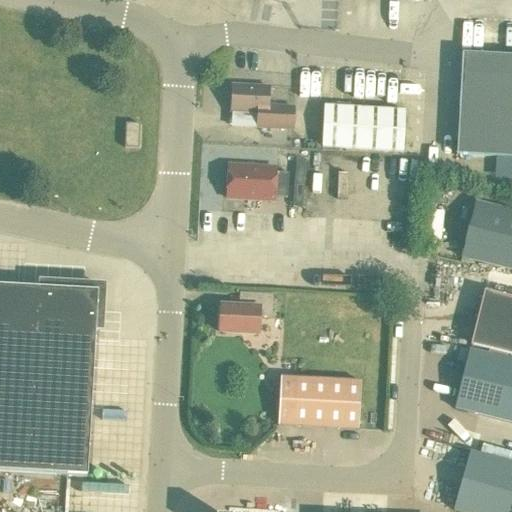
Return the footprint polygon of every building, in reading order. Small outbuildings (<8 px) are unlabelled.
[(396,0),(397,34),(419,34),(419,1),(420,1),(419,0),(396,0)] [(488,16),(473,17),(474,35),(489,34),(488,16)] [(511,158),(511,57),(462,54),(456,156),(511,158)] [(377,97),(396,90),(392,78),(373,85),(377,97)] [(293,132),(295,107),(268,105),(269,89),(232,87),(230,113),(256,114),(255,130),(293,132)] [(402,152),(404,112),(324,107),(322,148),(402,152)] [(138,148),(138,124),(125,123),(123,148),(138,148)] [(286,198),(287,173),(274,173),(274,167),(227,164),(225,197),(272,200),(272,198),(286,198)] [(511,212),(475,203),(461,259),(511,271),(511,212)] [(0,471),(86,477),(97,292),(0,286),(0,471)] [(511,298),(484,292),(470,346),(510,356),(511,356),(511,298)] [(258,335),(260,309),(220,307),(218,333),(258,335)] [(511,360),(468,350),(453,410),(511,423),(511,360)] [(358,431),(360,383),(280,379),(278,427),(358,431)] [(457,511),(511,511),(511,464),(469,453),(453,511),(457,511)]
